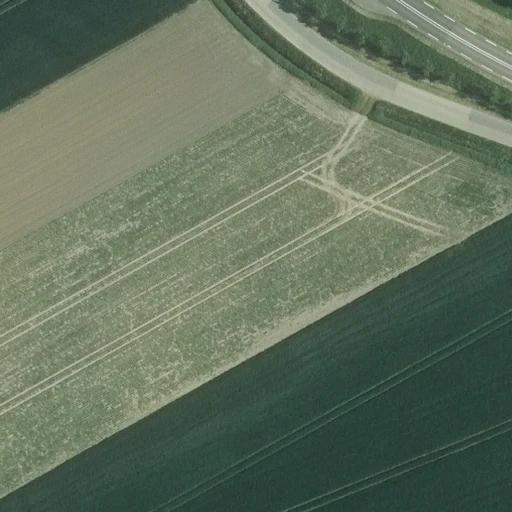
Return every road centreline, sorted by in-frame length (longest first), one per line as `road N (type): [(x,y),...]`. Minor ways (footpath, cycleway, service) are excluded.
road 1 (unclassified): [(511,141),(376,91),(296,42),(253,0)]
road 2 (primary): [(511,70),(395,0)]
